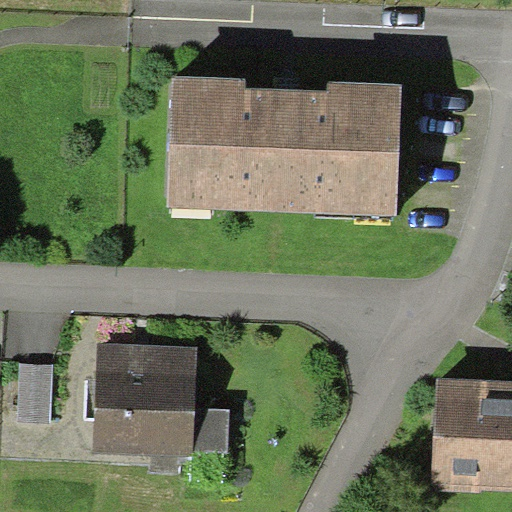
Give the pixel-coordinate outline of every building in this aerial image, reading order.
[(403,85),(171,75),(166,205),(397,215),(403,85)] [(197,347),(98,343),(94,454),(151,456),(180,457),(193,458),(193,451),(228,452),(229,409),(195,408),(197,347)] [(52,364),(19,363),(17,421),(51,422),(52,364)] [(511,379),(437,376),(432,488),(511,491),(511,379)] [(180,474),(180,457),(151,456),(151,472),(180,474)]
